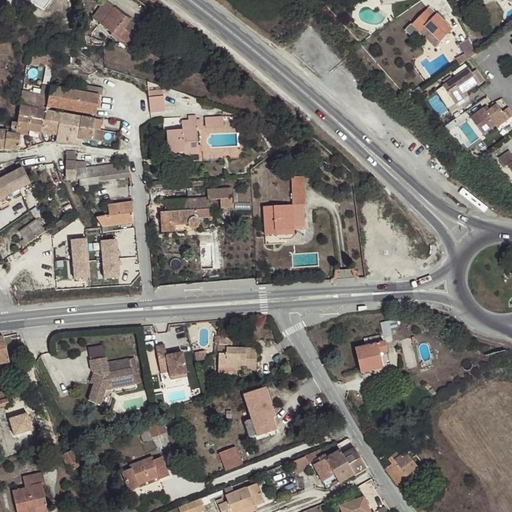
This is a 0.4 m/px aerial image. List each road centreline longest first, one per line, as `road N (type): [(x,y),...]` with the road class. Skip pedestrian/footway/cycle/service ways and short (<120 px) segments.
road 1 (primary): [(186,0),(317,98),(381,163)]
road 2 (residential): [(280,299),(408,511)]
road 3 (residential): [(134,115),(150,309)]
road 4 (secondary): [(10,321),(150,309)]
road 5 (secondary): [(150,309),(280,299)]
road 6 (primary): [(485,236),(381,163)]
road 7 (primary): [(381,163),(463,258)]
